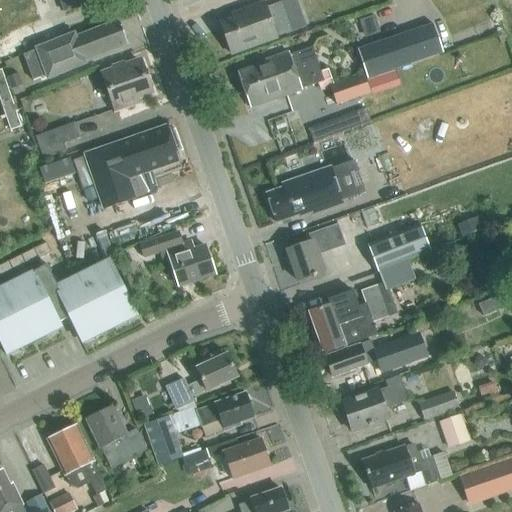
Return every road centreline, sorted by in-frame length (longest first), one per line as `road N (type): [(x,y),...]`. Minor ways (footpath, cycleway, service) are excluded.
road 1 (tertiary): [(259,303),(153,0)]
road 2 (unclassified): [(0,421),(208,319),(259,303)]
road 3 (tertiary): [(330,511),(259,303)]
